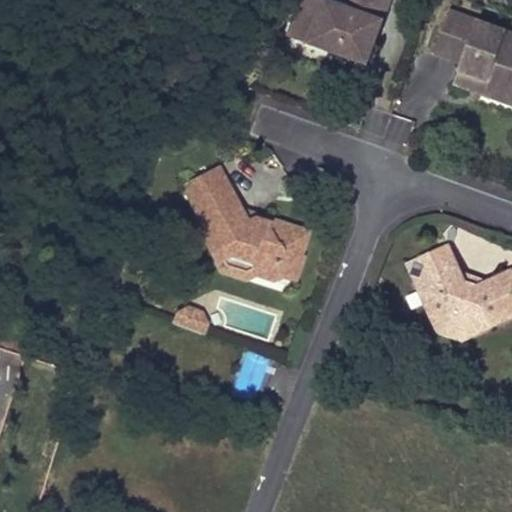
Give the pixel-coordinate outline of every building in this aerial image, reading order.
[(324,0),(323,3),(314,0),(302,0),(295,22),(314,28),(308,46),(365,66),(388,0),(351,0),(349,8),(326,0),(324,0)] [(511,36),(449,13),(433,56),(461,66),(459,73),(488,83),(483,97),(511,107),(511,36)] [(295,22),(289,39),(308,46),(314,28),(295,22)] [(488,83),(459,73),(454,86),(483,97),(488,83)] [(196,230),(191,232),(199,248),(213,241),(231,250),(237,264),(253,271),(256,265),(276,274),(286,252),(284,251),(294,227),(266,215),(265,218),(252,213),(250,218),(230,209),(222,194),(208,167),(180,182),(177,193),(189,218),(196,230)] [(266,215),(222,194),(230,209),(250,218),(252,213),(265,218),(266,215)] [(189,218),(185,220),(191,232),(196,230),(189,218)] [(213,241),(199,248),(204,257),(228,268),(237,264),(231,250),(213,241)] [(447,247),(407,267),(419,292),(425,294),(431,305),(427,307),(437,326),(449,320),(467,326),(474,338),(496,327),(494,323),(508,316),(510,320),(511,318),(511,272),(486,285),(478,289),(466,285),(462,277),(447,247)] [(256,265),(253,271),(273,280),(276,274),(256,265)] [(486,285),(462,277),(466,285),(478,289),(486,285)] [(425,294),(419,292),(427,307),(431,305),(425,294)] [(204,327),(199,317),(187,312),(177,317),(204,327)] [(494,323),(496,327),(510,320),(508,316),(494,323)] [(204,327),(177,317),(173,328),(201,338),(204,327)] [(449,320),(437,326),(441,335),(465,342),(474,338),(467,326),(449,320)] [(257,399),(269,360),(244,352),(231,391),(257,399)] [(276,416),(279,406),(262,399),(258,409),(276,416)]
